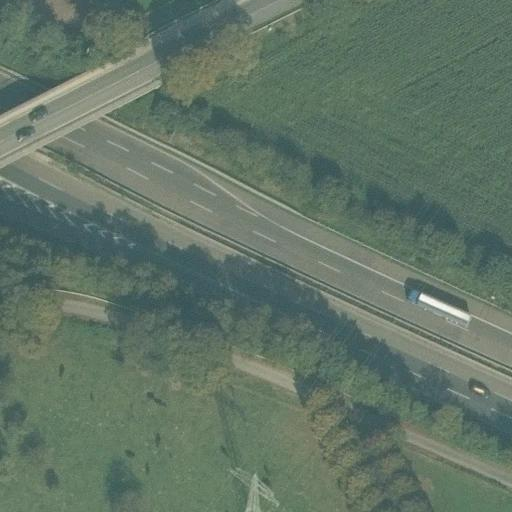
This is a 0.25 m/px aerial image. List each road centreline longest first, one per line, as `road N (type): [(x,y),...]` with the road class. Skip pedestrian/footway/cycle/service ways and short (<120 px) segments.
road 1 (motorway): [(511,347),(0,105)]
road 2 (unclassified): [(0,310),(60,309),(160,334),(511,481)]
road 3 (secondary): [(294,0),(0,151)]
road 4 (motorway): [(251,276),(511,397)]
road 5 (motorway): [(0,156),(251,276)]
road 6 (motorway): [(0,198),(251,276)]
